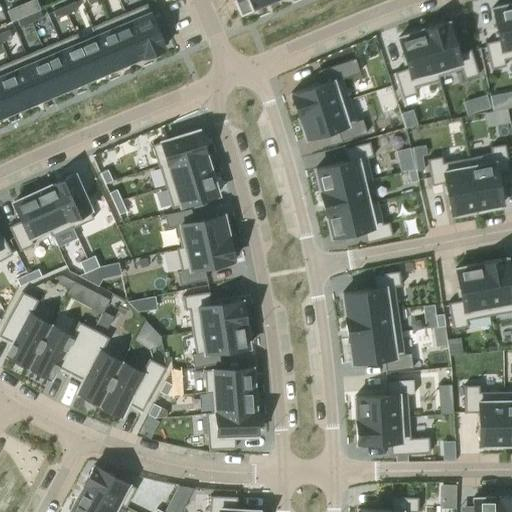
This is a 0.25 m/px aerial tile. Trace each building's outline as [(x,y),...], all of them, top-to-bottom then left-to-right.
[(35,0),(32,0),(7,11),(11,21),(40,9),(35,0)] [(257,0),(232,0),(238,14),(259,5),(257,0)] [(74,2),(63,6),(66,14),(77,9),(74,2)] [(498,40),(484,43),(490,69),(505,66),(504,59),(511,57),(511,3),(491,8),(498,40)] [(145,4),(124,12),(143,57),(163,48),(162,47),(163,47),(145,4)] [(63,6),(52,11),(55,19),(66,14),(63,6)] [(38,10),(28,15),(31,22),(42,18),(38,10)] [(124,12),(108,19),(126,61),(141,55),(142,57),(143,57),(124,12)] [(28,15),(16,20),(19,27),(31,22),(28,15)] [(108,19),(91,27),(109,68),(126,61),(108,19)] [(445,22),(422,29),(438,80),(439,80),(437,75),(442,74),(460,68),(463,79),(478,75),(470,49),(457,53),(447,22),(445,23),(445,22)] [(75,33),(75,34),(92,75),(109,68),(91,27),(90,27),(92,31),(77,38),(75,33)] [(407,68),(394,72),(402,98),(416,94),(414,87),(438,80),(422,29),(421,29),(421,30),(397,37),(407,68)] [(8,30),(0,33),(0,42),(11,37),(8,30)] [(75,34),(58,41),(76,82),(92,75),(75,34)] [(58,41),(41,48),(59,89),(76,82),(58,41)] [(41,48),(25,55),(43,96),(59,89),(41,48)] [(25,55),(8,62),(26,104),(43,96),(25,55)] [(321,83),(290,93),(297,116),(348,100),(341,78),(359,73),(354,58),(317,70),(321,83)] [(3,64),(0,65),(0,88),(10,111),(26,104),(8,62),(3,64)] [(0,88),(0,114),(10,111),(0,88)] [(502,94),(490,97),(493,111),(506,108),(502,94)] [(485,96),(462,104),(466,117),(490,110),(485,96)] [(348,100),(297,116),(297,117),(298,117),(305,139),(335,129),(340,142),(366,133),(361,118),(355,120),(348,100)] [(198,130),(155,143),(162,165),(163,165),(203,152),(204,152),(198,130)] [(346,161),(314,169),(320,191),(319,191),(319,192),(371,179),(366,159),(366,158),(372,156),(369,142),(343,148),(346,161)] [(491,153),(466,158),(476,210),(480,209),(499,206),(498,205),(502,205),(496,173),(509,171),(504,144),(489,147),(491,153)] [(409,149),(396,152),(401,171),(414,168),(409,149)] [(203,152),(163,165),(169,185),(210,173),(203,152)] [(441,156),(426,159),(431,186),(444,183),(450,214),(454,214),(472,211),(472,210),(476,210),(466,158),(447,162),(442,163),(441,156)] [(414,169),(407,171),(409,182),(417,181),(414,169)] [(210,173),(169,185),(176,207),(216,194),(210,173)] [(62,178),(52,183),(52,184),(68,218),(68,219),(88,210),(89,210),(83,197),(72,174),(62,178)] [(111,178),(103,182),(108,192),(116,189),(111,178)] [(371,179),(319,192),(324,214),(376,202),(376,201),(372,202),(367,185),(367,181),(371,180),(371,179)] [(52,184),(33,193),(48,227),(68,218),(52,184)] [(33,193),(12,202),(20,219),(22,224),(28,236),(48,227),(33,193)] [(113,200),(106,203),(111,214),(118,211),(113,200)] [(376,202),(324,214),(325,215),(331,237),(362,230),(365,243),(392,236),(388,222),(382,223),(376,202)] [(188,209),(161,215),(164,229),(173,227),(178,248),(227,237),(226,233),(230,232),(227,218),(223,219),(222,214),(190,221),(188,209)] [(118,211),(111,214),(116,225),(123,222),(118,211)] [(178,248),(176,249),(181,270),(176,271),(180,285),(204,280),(201,267),(233,260),(232,254),(235,254),(232,240),(229,240),(228,237),(227,237),(178,248)] [(94,255),(86,259),(91,270),(98,266),(94,255)] [(503,258),(480,263),(490,315),(511,310),(511,290),(506,259),(503,259),(503,258)] [(86,259),(79,262),(84,273),(91,270),(86,259)] [(460,300),(447,302),(452,329),(467,326),(465,320),(471,319),(490,315),(480,263),(479,263),(479,264),(476,264),(458,267),(458,268),(454,268),(460,300)] [(84,273),(76,276),(97,287),(102,279),(106,278),(103,266),(98,266),(91,270),(84,273)] [(37,269),(27,274),(30,281),(41,276),(37,269)] [(373,289),(341,293),(345,316),(344,316),(344,317),(397,309),(394,287),(400,286),(398,272),(372,275),(373,289)] [(27,274),(16,279),(19,286),(30,281),(27,274)] [(61,274),(57,282),(69,288),(73,280),(61,274)] [(74,281),(67,295),(102,313),(109,299),(74,281)] [(21,292),(0,332),(0,337),(13,344),(6,356),(28,368),(50,325),(39,320),(30,315),(38,300),(21,292)] [(206,292),(180,296),(182,310),(193,309),(196,331),(243,323),(245,323),(241,300),(208,305),(206,292)] [(397,309),(344,317),(347,339),(400,332),(397,309)] [(103,312),(97,324),(105,328),(111,316),(103,312)] [(443,314),(435,315),(436,327),(444,326),(443,314)] [(50,325),(28,368),(39,373),(49,379),(56,367),(70,374),(93,330),(78,321),(70,336),(61,331),(50,325)] [(200,353),(188,354),(191,368),(217,364),(215,352),(247,347),(243,323),(196,331),(200,353)] [(444,326),(436,327),(438,339),(446,338),(444,326)] [(93,330),(70,374),(84,381),(77,394),(99,405),(121,362),(110,357),(101,352),(108,338),(93,330)] [(400,332),(347,339),(347,340),(348,340),(351,363),(383,358),(385,372),(412,368),(410,353),(403,354),(402,348),(400,332)] [(121,362),(99,405),(109,410),(120,416),(127,404),(141,412),(165,367),(148,359),(141,373),(132,368),(121,362)] [(251,368),(204,372),(205,394),(210,394),(252,391),(251,368)] [(354,399),(354,413),(355,415),(355,419),(354,419),(354,420),(408,417),(407,394),(413,394),(412,379),(385,381),(386,394),(354,396),(354,399)] [(164,383),(158,393),(166,397),(171,386),(164,383)] [(478,385),(463,385),(463,412),(477,412),(477,444),(481,444),(481,445),(500,444),(504,444),(503,391),(498,391),(478,392),(478,385)] [(252,391),(210,394),(212,415),(254,412),(252,391)] [(511,391),(503,391),(504,444),(508,444),(511,444),(511,391)] [(212,415),(206,416),(208,451),(235,449),(234,436),(257,435),(255,412),(254,412),(212,415)] [(147,416),(141,426),(148,430),(154,419),(147,416)] [(408,417),(354,420),(356,444),(389,442),(390,455),(429,453),(428,437),(409,438),(408,417)] [(0,482),(13,490),(38,448),(16,435),(0,461),(0,482)] [(84,481),(82,484),(121,504),(132,483),(126,480),(99,466),(99,465),(93,462),(90,468),(91,468),(84,481)] [(82,484),(73,502),(91,511),(116,511),(121,504),(82,484)] [(440,484),(439,497),(456,498),(456,484),(440,484)] [(175,511),(191,488),(178,486),(163,511),(175,511)] [(0,494),(0,511),(19,511),(23,505),(0,494)] [(209,495),(208,511),(257,511),(258,511),(240,510),(240,496),(209,495)] [(357,509),(356,511),(405,511),(408,511),(416,511),(417,497),(390,496),(390,510),(357,509)] [(511,511),(511,496),(498,497),(498,511),(511,511)] [(472,511),(498,511),(498,497),(497,497),(497,498),(494,498),(494,497),(478,497),(476,497),(476,498),(472,498),(472,511)] [(91,511),(73,502),(67,511),(91,511)]
